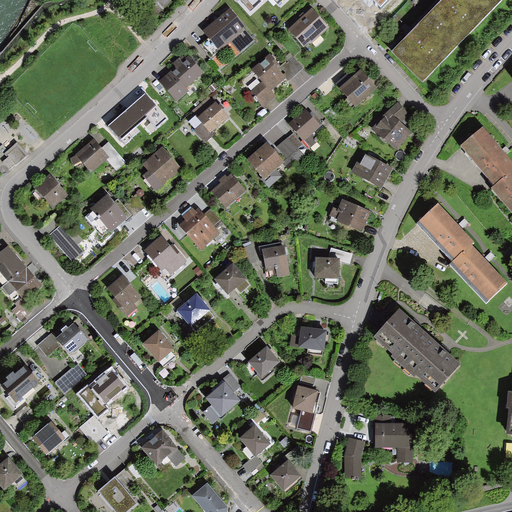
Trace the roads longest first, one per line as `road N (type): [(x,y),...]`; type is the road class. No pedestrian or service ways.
road 1 (residential): [(73,291),(361,41)]
road 2 (residential): [(210,0),(6,194)]
road 3 (residential): [(169,404),(279,311),(304,306),(354,318)]
road 4 (residential): [(354,318),(394,208),(442,127)]
road 5 (residential): [(304,511),(354,318)]
road 6 (residential): [(73,291),(169,404)]
road 7 (residential): [(57,495),(169,404)]
road 8 (track): [(0,78),(52,26),(112,0)]
road 9 (residential): [(169,404),(257,511)]
road 10 (residential): [(6,194),(3,210),(73,291)]
